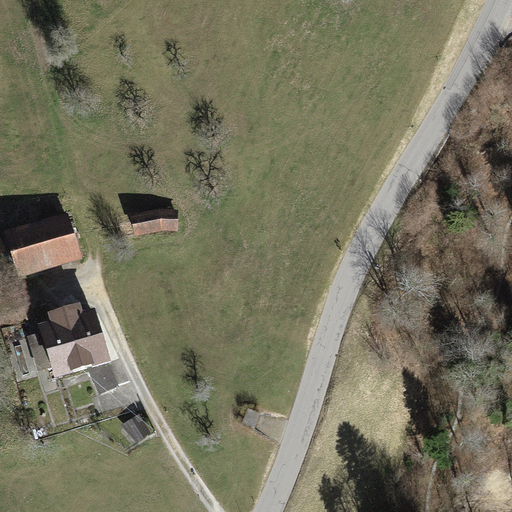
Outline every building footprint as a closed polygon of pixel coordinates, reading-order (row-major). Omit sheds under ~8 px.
[(159,210),(130,217),(136,237),(163,231),(178,232),(179,210),(159,210)] [(69,213),(4,232),(18,277),(83,257),(69,213)] [(63,309),(82,372),(90,370),(108,364),(111,363),(95,308),(82,312),(80,304),(63,309)] [(82,372),(63,309),(48,314),(50,322),(38,325),(40,333),(51,367),(54,380),(82,372)] [(51,367),(40,333),(27,337),(37,371),(51,367)] [(108,364),(90,370),(101,394),(117,387),(108,364)] [(255,429),(260,415),(249,410),(243,424),(255,429)] [(140,415),(122,427),(137,445),(152,435),(140,415)]
